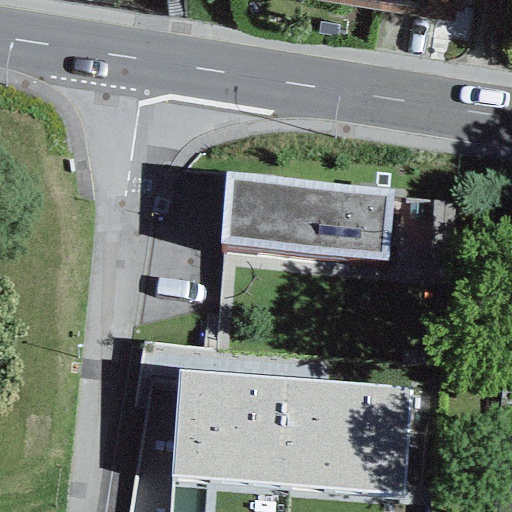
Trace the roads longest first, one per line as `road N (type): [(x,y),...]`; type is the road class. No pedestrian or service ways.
road 1 (residential): [(137,59),(83,511)]
road 2 (tertiary): [(511,120),(137,59)]
road 3 (tertiary): [(137,59),(0,36)]
